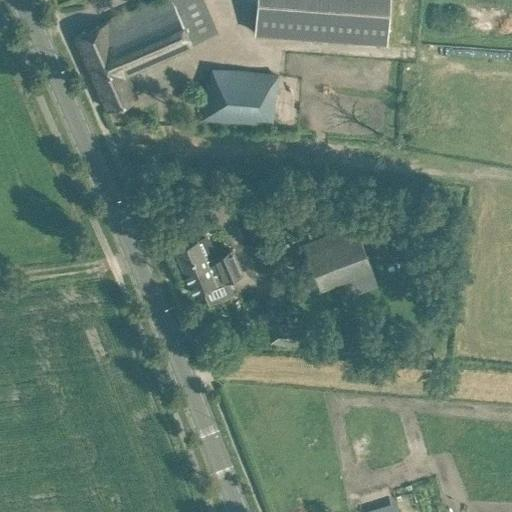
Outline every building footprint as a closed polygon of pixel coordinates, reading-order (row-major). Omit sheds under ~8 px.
[(203,0),(153,0),(75,34),(107,108),(139,94),(128,70),(217,31),(203,0)] [(257,0),(255,31),(387,41),(389,0),(257,0)] [(203,117),(273,122),(277,71),(212,66),(211,79),(206,78),(203,117)] [(373,268),(355,221),(302,241),(320,288),(373,268)] [(196,238),(175,247),(194,292),(216,283),(216,282),(224,279),(241,272),(230,248),(215,254),(208,237),(204,235),(197,238),(196,238)] [(403,317),(410,326),(419,319),(412,310),(403,317)] [(270,341),(290,342),(306,343),(307,325),(271,322),(270,341)]
